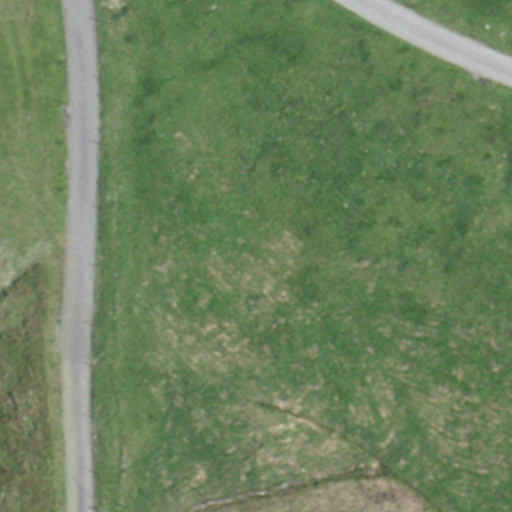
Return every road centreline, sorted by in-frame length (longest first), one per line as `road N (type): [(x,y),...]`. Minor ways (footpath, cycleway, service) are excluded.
road 1 (track): [(76,0),(78,511)]
road 2 (track): [(511,73),(357,0)]
